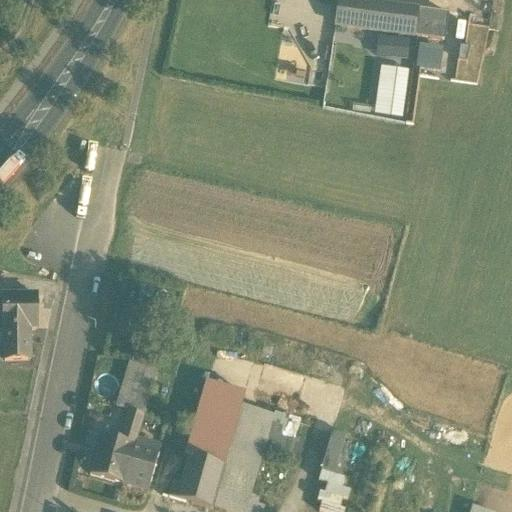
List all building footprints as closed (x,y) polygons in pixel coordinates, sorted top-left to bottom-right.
[(337,27),(441,42),(441,41),(439,41),(442,16),(445,16),(445,15),(339,1),(335,25),(335,27),(337,27)] [(450,75),(475,82),(487,39),(489,32),(464,25),(450,75)] [(378,38),(375,57),(406,61),(408,42),(378,38)] [(419,46),(415,69),(438,73),(442,50),(419,46)] [(382,68),(373,116),(401,121),(409,73),(382,68)] [(3,297),(4,362),(29,362),(29,330),(36,330),(36,296),(3,297)] [(128,413),(142,417),(156,374),(129,365),(116,409),(128,413)] [(185,459),(189,460),(189,459),(222,469),(209,511),(213,511),(261,511),(263,509),(254,506),(255,501),(248,499),(261,453),(269,424),(272,417),(240,408),(243,396),(206,385),(185,459)] [(128,413),(120,442),(132,446),(133,442),(135,442),(143,418),(142,417),(128,413)] [(261,453),(287,460),(293,440),(301,443),(304,433),(269,424),(261,453)] [(316,511),(342,511),(348,490),(341,489),(343,478),(334,476),(344,436),(330,433),(318,482),(323,483),(316,511)] [(122,486),(132,446),(120,442),(100,437),(89,476),(122,486)] [(293,440),(287,460),(296,463),(301,443),(293,440)] [(159,449),(135,442),(133,442),(132,446),(122,486),(147,493),(159,449)] [(189,460),(181,488),(177,502),(209,511),(222,469),(189,459),(189,460)] [(168,499),(177,502),(181,488),(171,485),(168,499)]
